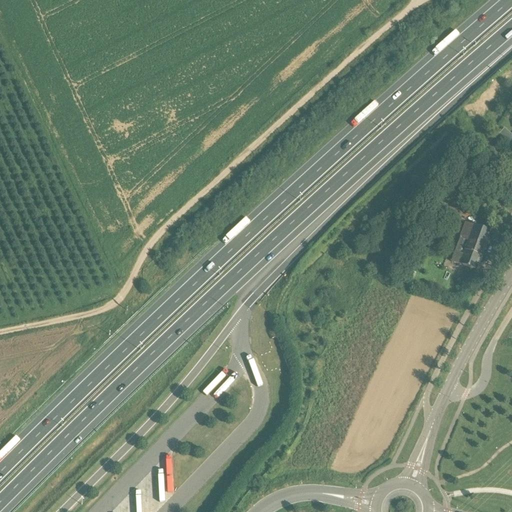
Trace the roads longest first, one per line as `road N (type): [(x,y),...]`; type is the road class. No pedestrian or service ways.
road 1 (motorway): [(0,507),(172,338),(511,32)]
road 2 (motorway): [(508,0),(332,152),(0,467)]
road 3 (motorway): [(235,318),(511,53)]
road 4 (track): [(139,212),(371,0)]
road 5 (unclassified): [(511,222),(426,393),(436,417)]
road 6 (track): [(139,212),(14,329)]
road 7 (tertiary): [(448,389),(511,273)]
road 8 (unclassified): [(448,389),(479,390),(487,355),(511,311)]
